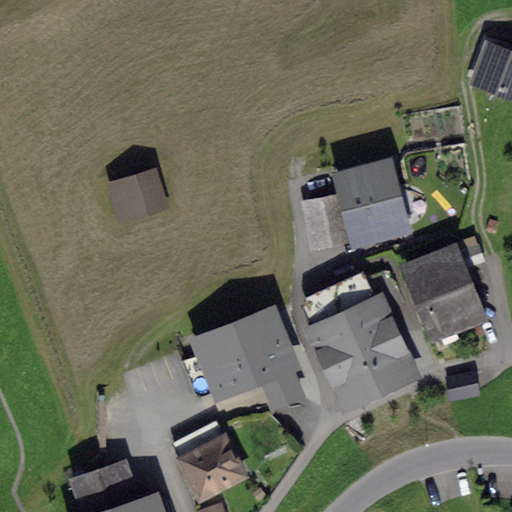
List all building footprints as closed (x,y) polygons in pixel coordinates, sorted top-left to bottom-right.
[(511,59),(487,51),(476,80),(511,93),(511,59)] [(121,217),(161,205),(151,173),(111,185),(121,217)] [(315,243),(343,238),(335,198),(308,203),(315,243)] [(463,252),(467,264),(480,260),(476,247),(463,252)] [(411,268),(436,330),(475,314),(450,253),(411,268)] [(341,390),(347,399),(407,371),(376,303),(372,305),(358,275),(310,297),(308,318),(341,390)] [(272,404),(299,392),(269,316),(202,343),(219,387),(259,372),(272,404)] [(444,378),(449,397),(473,395),(471,375),(444,378)] [(242,474),(215,421),(172,442),(200,496),(242,474)] [(167,511),(162,496),(135,506),(122,466),(77,481),(87,511),(167,511)]
